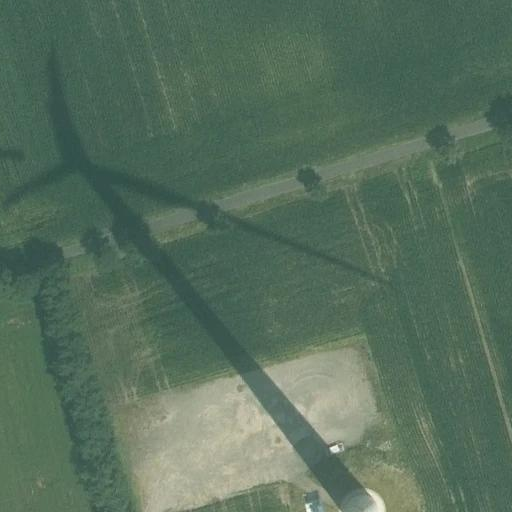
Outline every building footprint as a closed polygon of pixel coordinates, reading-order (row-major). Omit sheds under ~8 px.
[(297,0),(294,28),(342,34),(346,0),(297,0)] [(185,318),(138,322),(142,369),(189,365),(185,318)] [(337,406),(331,401),(325,407),(310,393),(286,420),(308,439),(337,406)] [(156,464),(205,444),(201,434),(152,454),(156,464)] [(364,480),(334,480),(335,495),(364,495),(364,480)]
